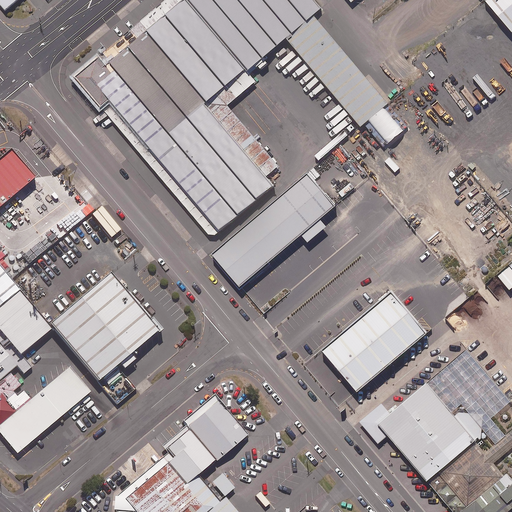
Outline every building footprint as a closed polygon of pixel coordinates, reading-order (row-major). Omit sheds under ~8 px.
[(321,8),(314,0),(183,0),(106,65),(100,57),(77,77),(103,107),(95,114),(100,119),(107,113),(213,236),(273,185),(265,176),(278,165),(227,105),(233,99),(255,80),(248,71),(287,37),(362,125),(388,103),(313,15),(321,8)] [(511,0),(487,0),(511,29),(511,0)] [(0,205),(36,176),(12,147),(0,157),(0,205)] [(320,219),(335,206),(306,172),(211,254),(239,287),(301,235),(307,243),(326,226),(320,219)] [(0,301),(18,286),(0,264),(0,301)] [(509,291),(511,288),(511,268),(508,265),(496,276),(509,291)] [(113,273),(51,324),(98,383),(117,367),(121,364),(126,369),(136,361),(130,354),(162,327),(154,317),(151,319),(113,273)] [(0,301),(0,329),(19,352),(51,325),(18,286),(0,301)] [(425,333),(391,293),(322,351),(355,392),(425,333)] [(0,344),(17,364),(24,372),(31,366),(19,352),(0,329),(0,344)] [(0,344),(0,378),(9,371),(17,364),(0,344)] [(474,437),(477,440),(485,432),(494,442),(504,434),(489,416),(510,399),(466,347),(427,382),(474,437)] [(32,399),(0,425),(0,432),(16,452),(90,389),(70,366),(32,399)] [(21,385),(9,371),(0,378),(0,425),(32,399),(24,390),(17,395),(14,391),(21,385)] [(427,382),(390,413),(382,402),(358,422),(377,444),(388,435),(425,478),(474,437),(427,382)] [(187,421),(216,455),(218,458),(248,433),(214,391),(183,416),(187,421)] [(203,511),(206,510),(225,494),(235,485),(223,470),(207,484),(197,471),(216,455),(187,421),(161,443),(168,451),(114,495),(113,502),(120,511),(203,511)] [(511,427),(504,434),(494,442),(485,450),(477,440),(474,437),(425,478),(453,511),(457,511),(503,474),(504,473),(494,460),(511,444),(511,427)] [(511,474),(510,472),(483,494),(461,511),(508,511),(511,509),(511,474)] [(237,511),(226,498),(223,501),(209,511),(237,511)]
